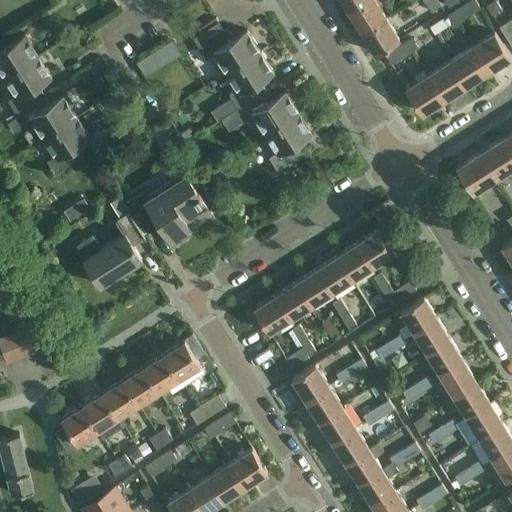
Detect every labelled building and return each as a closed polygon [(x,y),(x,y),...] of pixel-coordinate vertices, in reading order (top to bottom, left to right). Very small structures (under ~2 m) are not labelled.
[(343,0),(350,10),(366,0),(343,0)] [(366,0),(350,10),(363,31),(388,15),(380,4),(385,0),(366,0)] [(432,10),(441,4),(438,0),(424,0),(432,10)] [(453,24),(480,7),(475,0),(469,0),(447,14),(453,24)] [(493,15),(493,14),(502,9),(496,0),(492,0),(486,4),(493,15)] [(363,31),(376,52),(401,36),(388,15),(363,31)] [(511,16),(500,25),(511,44),(511,16)] [(193,36),(199,46),(198,47),(207,60),(215,54),(227,73),(260,51),(246,28),(232,37),(226,29),(225,30),(219,20),(193,36)] [(493,29),(472,43),(489,69),(510,55),(493,29)] [(8,32),(0,37),(0,68),(5,76),(21,66),(39,55),(25,33),(13,40),(8,32)] [(412,37),(385,54),(391,63),(418,46),(412,37)] [(451,57),(449,58),(466,84),(467,83),(485,71),(488,69),(489,69),(472,43),(470,44),(451,57)] [(255,54),(227,73),(234,84),(229,94),(231,97),(233,99),(238,108),(266,90),(261,81),(274,72),(260,51),(255,54)] [(21,66),(5,76),(16,94),(8,99),(16,112),(38,98),(32,88),(39,84),(52,75),(39,55),(21,66)] [(449,58),(426,72),(443,98),(466,84),(449,58)] [(422,112),(443,98),(426,72),(426,73),(423,68),(413,74),(416,79),(405,86),(422,112)] [(254,114),(266,133),(299,112),(286,90),(272,99),(266,90),(238,108),(246,120),(254,114)] [(18,115),(8,121),(13,129),(23,122),(23,123),(32,118),(44,137),(78,116),(64,93),(49,102),(44,106),(38,98),(16,112),(18,115)] [(231,97),(221,103),(228,114),(238,108),(233,99),(231,97)] [(269,157),(272,161),(268,164),(272,171),(276,168),(277,169),(306,151),(300,142),(313,133),(299,112),(266,133),(277,151),(269,157)] [(91,136),(78,116),(44,137),(55,154),(47,160),(55,172),(84,154),(77,145),(91,136)] [(511,130),(502,137),(511,151),(511,130)] [(480,151),(496,177),(511,167),(511,151),(502,137),(480,151)] [(457,165),(473,192),(496,177),(480,151),(457,165)] [(192,227),(191,225),(213,212),(187,172),(151,195),(147,188),(131,198),(154,235),(165,228),(172,240),(192,227)] [(121,194),(110,201),(119,214),(129,208),(121,194)] [(83,197),(63,210),(70,220),(90,206),(83,197)] [(77,244),(85,257),(83,258),(101,285),(142,258),(132,244),(144,236),(128,211),(115,220),(123,233),(101,247),(93,234),(77,244)] [(87,214),(75,221),(79,227),(90,220),(87,214)] [(359,240),(373,263),(392,251),(378,228),(359,240)] [(511,236),(502,243),(511,258),(511,236)] [(338,253),(337,254),(351,277),(352,276),(373,263),(359,240),(338,253)] [(337,254),(316,267),(331,289),(351,277),(337,254)] [(297,279),(296,280),(310,303),(310,302),(331,289),(316,267),(297,279)] [(394,298),(395,301),(416,288),(410,279),(393,290),(381,271),(374,275),(390,300),(394,298)] [(296,280),(275,293),(289,316),(310,303),(296,280)] [(254,307),(268,329),(289,316),(275,293),(254,307)] [(401,310),(408,322),(398,328),(401,333),(388,340),(395,349),(416,335),(417,336),(414,330),(436,316),(423,295),(401,310)] [(349,327),(357,322),(340,297),(332,301),(349,327)] [(330,316),(322,321),(331,336),(337,332),(339,331),(337,327),(330,316)] [(436,316),(414,330),(417,336),(427,351),(449,337),(436,316)] [(299,323),(292,328),(299,339),(306,335),(299,323)] [(10,359),(35,350),(27,328),(2,337),(10,359)] [(299,339),(307,353),(314,348),(306,335),(299,339)] [(449,337),(427,351),(428,353),(440,373),(463,359),(450,337),(449,337)] [(165,352),(185,384),(206,371),(201,364),(201,365),(185,340),(165,352)] [(382,356),(395,349),(388,340),(376,348),(382,356)] [(284,358),(285,359),(291,368),(309,357),(302,347),(284,358)] [(145,365),(161,389),(168,385),(172,392),(185,384),(165,352),(145,365)] [(348,365),(354,374),(368,366),(362,357),(348,365)] [(463,359),(440,373),(441,375),(454,395),(477,381),(464,361),(463,359)] [(315,362),(293,377),(306,398),(329,384),(315,362)] [(125,377),(141,402),(161,389),(145,365),(125,377)] [(342,381),(354,374),(348,365),(336,372),(342,381)] [(215,369),(209,374),(213,380),(219,376),(215,369)] [(428,374),(414,382),(422,390),(434,383),(428,374)] [(104,390),(120,415),(141,402),(125,377),(104,390)] [(477,381),(454,395),(466,415),(489,401),(478,382),(477,381)] [(402,390),(408,399),(422,390),(414,382),(402,390)] [(329,384),(306,398),(308,401),(319,419),(342,405),(330,386),(329,384)] [(84,403),(100,428),(120,415),(104,390),(84,403)] [(219,392),(198,405),(206,417),(226,404),(219,392)] [(376,406),(382,415),(395,407),(389,398),(376,406)] [(489,401),(466,415),(468,418),(480,437),(503,422),(492,405),(489,401)] [(78,441),(100,428),(84,403),(62,416),(67,425),(78,441)] [(190,411),(197,421),(197,422),(206,417),(198,405),(190,411)] [(342,405),(319,419),(322,423),(333,441),(356,427),(344,408),(342,405)] [(369,423),(382,415),(376,406),(363,414),(369,423)] [(230,410),(204,426),(210,435),(236,419),(230,410)] [(454,416),(442,424),(448,433),(458,427),(460,425),(457,421),(454,416)] [(480,458),(467,466),(473,475),(475,474),(485,468),(482,463),(483,463),(492,457),(511,444),(511,437),(503,423),(503,422),(480,437),(482,440),(487,448),(479,453),(477,454),(479,458),(480,458)] [(441,424),(429,432),(434,441),(446,434),(448,433),(442,424),(441,424)] [(159,430),(157,431),(165,443),(166,442),(173,438),(173,437),(165,426),(159,430)] [(356,427),(333,441),(335,443),(346,461),(368,447),(357,429),(356,427)] [(157,431),(149,436),(156,448),(157,448),(165,443),(157,431)] [(0,436),(0,445),(11,491),(34,486),(20,432),(0,436)] [(368,447),(346,461),(346,462),(358,481),(381,467),(374,456),(384,450),(378,440),(368,447)] [(403,448),(408,457),(421,449),(415,440),(403,448)] [(145,441),(137,446),(142,454),(143,456),(152,450),(145,441)] [(134,443),(127,448),(134,459),(142,454),(137,446),(134,443)] [(483,463),(482,463),(485,468),(497,484),(506,478),(506,479),(511,474),(511,444),(492,457),(483,463)] [(231,459),(246,483),(268,469),(252,446),(231,459)] [(144,464),(151,474),(177,457),(171,448),(144,464)] [(381,467),(358,481),(361,484),(373,505),(396,491),(387,477),(399,469),(396,465),(404,459),(408,457),(403,448),(390,456),(393,460),(381,467)] [(118,456),(117,457),(124,469),(125,468),(132,463),(125,452),(118,456)] [(117,457),(108,462),(116,473),(116,474),(124,469),(117,457)] [(210,473),(225,497),(246,483),(231,459),(210,473)] [(467,466),(455,474),(457,478),(461,483),(473,475),(467,466)] [(210,473),(189,486),(205,510),(225,497),(210,473)] [(84,482),(72,489),(78,498),(90,490),(84,482)] [(429,490),(435,499),(448,490),(442,482),(429,490)] [(116,483),(80,506),(81,508),(83,511),(126,511),(132,508),(116,483)] [(148,484),(140,488),(147,499),(154,494),(148,484)] [(189,486),(168,500),(175,511),(201,511),(205,510),(189,486)] [(422,507),(435,499),(429,490),(416,498),(422,507)] [(396,491),(373,505),(378,511),(404,511),(408,510),(396,491)] [(154,494),(147,499),(154,509),(161,504),(154,494)]
